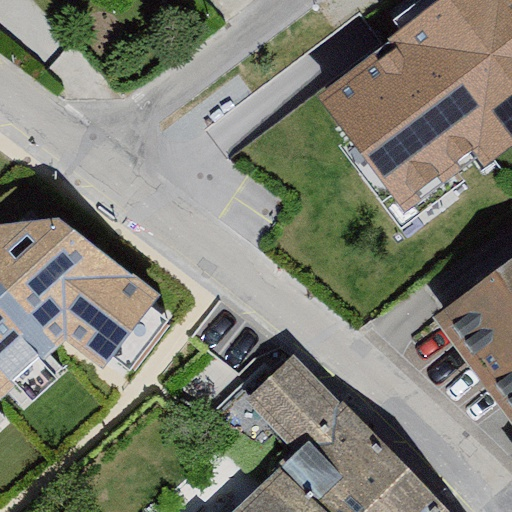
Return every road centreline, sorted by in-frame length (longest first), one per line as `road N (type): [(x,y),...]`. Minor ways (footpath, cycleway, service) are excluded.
road 1 (residential): [(92,156),(394,396),(498,511)]
road 2 (residential): [(92,156),(301,0)]
